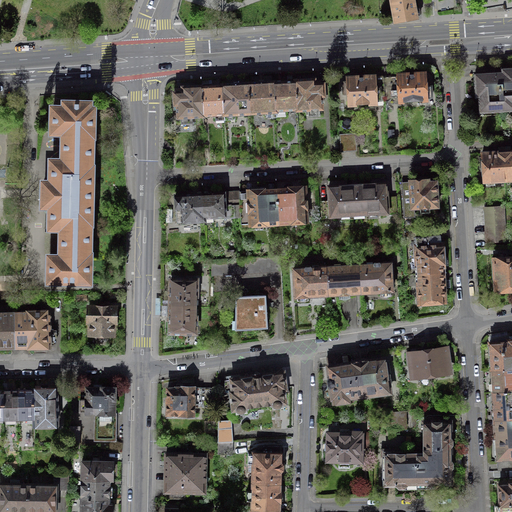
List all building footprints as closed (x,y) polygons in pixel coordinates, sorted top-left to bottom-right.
[(390,0),(395,22),(417,18),(417,16),(420,16),(418,8),(415,8),(415,6),(413,0),(390,0)] [(502,72),(477,73),(477,78),(479,113),(511,110),(511,67),(509,68),(502,69),(502,72)] [(412,74),(398,75),(384,76),(384,77),(383,77),(385,100),(385,101),(400,101),(426,99),(426,98),(432,97),(432,86),(425,86),(425,74),(412,74)] [(361,77),(348,78),(348,82),(343,82),(344,94),(349,93),(349,104),(376,103),(376,101),(374,77),(361,77)] [(383,77),(374,77),(376,101),(380,100),(385,100),(383,77)] [(296,80),(298,110),(309,110),(309,116),(320,116),(320,109),(323,109),(322,96),(324,96),(324,83),(319,84),(315,84),(315,79),(296,80)] [(275,83),(275,81),(274,81),(276,117),(285,116),(285,110),(297,109),(297,110),(298,110),(296,80),(295,80),(295,81),(279,82),(275,83)] [(248,83),(250,113),(266,112),(266,117),(276,117),(274,81),(261,82),(248,83)] [(222,85),(225,120),(235,119),(234,114),(250,113),(248,83),(235,84),(222,85)] [(201,86),(203,116),(203,115),(215,114),(216,120),(225,120),(222,85),(222,86),(218,86),(202,87),(202,86),(201,86)] [(203,116),(201,86),(182,87),(183,92),(178,92),(174,92),(174,105),(177,105),(178,117),(181,117),(181,124),(192,123),(192,117),(203,116)] [(55,108),(52,108),(52,111),(53,111),(52,129),(52,132),(55,132),(64,132),(63,161),(54,161),(51,161),(51,164),(51,183),(46,183),(46,182),(43,182),(43,190),(44,190),(44,194),(43,198),(43,206),(45,206),(44,213),(50,213),(50,224),(50,228),(53,228),(53,227),(62,227),(61,257),(52,256),(49,256),(49,259),(49,278),(48,278),(48,281),(51,281),(51,280),(86,281),(86,282),(89,282),(89,278),(89,257),(90,257),(90,254),(89,254),(89,223),(91,223),(91,220),(90,220),(91,195),(91,170),(92,170),(92,167),(91,167),(91,136),(93,136),(93,133),(92,133),(93,112),(93,108),(90,108),(90,109),(89,109),(89,106),(90,103),(86,103),(75,103),(75,102),(72,102),(72,103),(67,103),(64,103),(64,105),(64,108),(55,108)] [(339,134),(340,149),(348,149),(357,148),(356,133),(339,134)] [(500,152),(482,153),(484,181),(506,179),(505,151),(500,152)] [(411,185),(402,185),(404,216),(413,215),(413,207),(421,207),(421,212),(429,212),(429,206),(437,206),(437,204),(438,203),(438,196),(438,195),(437,195),(436,182),(428,183),(428,180),(419,181),(411,181),(411,185)] [(366,184),(362,184),(363,200),(368,200),(369,218),(378,218),(378,214),(388,213),(388,212),(397,212),(396,196),(387,197),(386,183),(366,184)] [(350,185),(328,186),(329,201),(321,201),(322,216),(330,216),(340,216),(341,220),(369,218),(368,200),(363,200),(362,184),(350,185)] [(279,224),(288,223),(290,221),(306,220),(304,188),(290,189),(277,189),(279,224)] [(279,224),(277,189),(263,190),(239,192),(232,192),(233,207),(234,207),(235,217),(241,217),(241,224),(267,222),(269,225),(279,224)] [(203,194),(204,221),(205,221),(205,217),(225,216),(225,217),(235,217),(234,207),(233,207),(232,192),(224,193),(207,194),(203,194)] [(204,221),(203,194),(198,194),(175,196),(177,222),(204,221)] [(486,225),(504,224),(503,206),(485,207),(486,216),(486,225)] [(505,241),(504,224),(486,225),(487,233),(487,242),(505,241)] [(440,236),(416,237),(418,273),(443,272),(442,269),(440,236)] [(280,255),(212,260),(213,275),(247,273),(281,271),(280,255)] [(511,258),(507,258),(492,259),(493,279),(496,279),(496,290),(499,290),(502,292),(507,292),(509,289),(511,288),(511,258)] [(359,264),(360,293),(377,292),(393,291),(391,262),(381,263),(380,262),(374,262),(373,263),(359,264)] [(360,295),(360,293),(359,264),(327,266),(328,295),(339,294),(339,296),(350,296),(360,295)] [(312,296),(328,295),(327,266),(312,267),(310,266),(305,266),(304,268),(294,268),(295,297),(312,296)] [(443,275),(443,272),(418,273),(420,301),(433,300),(435,303),(440,303),(442,300),(444,300),(443,275)] [(171,296),(171,305),(196,306),(196,280),(171,279),(171,288),(170,288),(170,292),(170,296),(171,296)] [(266,295),(236,297),(235,320),(236,321),(236,328),(235,328),(235,330),(268,328),(266,305),(266,295)] [(170,323),(170,332),(195,332),(196,320),(197,320),(197,318),(196,318),(196,306),(171,305),(170,315),(169,315),(169,319),(169,323),(170,323)] [(115,307),(89,307),(88,321),(90,321),(90,333),(113,334),(113,321),(115,321),(115,314),(115,307)] [(15,312),(16,344),(19,344),(26,344),(26,345),(53,344),(56,342),(55,330),(49,331),(49,311),(15,312)] [(0,344),(12,344),(16,344),(15,312),(0,312),(0,344)] [(490,343),(492,369),(511,367),(511,339),(508,340),(508,342),(490,343)] [(428,352),(431,375),(440,374),(440,371),(449,370),(449,368),(449,363),(448,359),(447,359),(447,358),(449,358),(448,353),(447,349),(446,349),(428,352)] [(422,377),(431,375),(428,352),(410,354),(410,356),(408,356),(407,356),(408,364),(411,363),(413,375),(421,374),(422,377)] [(328,366),(330,377),(329,377),(328,378),(328,379),(328,380),(328,381),(328,382),(328,383),(328,384),(329,385),(330,386),(330,387),(331,387),(333,398),(334,402),(342,401),(341,397),(350,395),(350,398),(364,396),(364,398),(365,398),(360,361),(356,362),(352,362),(352,363),(342,364),(341,355),(327,357),(328,366)] [(364,360),(360,361),(365,398),(376,397),(376,394),(390,392),(385,358),(368,360),(364,360)] [(492,380),(493,391),(511,390),(511,367),(492,369),(492,380)] [(259,375),(224,380),(224,394),(226,409),(236,408),(237,413),(247,412),(246,407),(272,403),(273,408),(283,406),(282,402),(284,401),(283,388),(285,388),(283,372),(259,375)] [(176,388),(167,388),(167,414),(181,414),(181,415),(193,415),(194,404),(214,405),(214,387),(194,387),(194,386),(182,386),(182,387),(180,387),(176,387),(176,388)] [(38,388),(34,388),(35,426),(58,425),(57,387),(48,387),(48,388),(38,388)] [(81,388),(80,411),(86,411),(86,412),(95,412),(95,440),(113,440),(114,423),(114,399),(115,388),(102,387),(102,388),(100,388),(87,388),(81,388)] [(35,426),(34,388),(33,388),(33,390),(21,390),(18,390),(19,418),(25,418),(25,423),(34,423),(34,426),(35,426)] [(15,418),(19,418),(18,390),(15,390),(3,390),(2,390),(3,418),(6,418),(6,423),(16,423),(15,418)] [(494,405),(495,420),(511,418),(511,390),(493,391),(494,405)] [(405,416),(405,411),(389,413),(389,428),(406,428),(405,416)] [(496,436),(497,458),(511,457),(511,418),(495,420),(496,436)] [(219,421),(218,442),(233,441),(231,421),(225,421),(219,421)] [(424,421),(424,449),(450,449),(450,447),(453,444),(453,440),(450,437),(450,421),(437,421),(424,421)] [(75,427),(70,426),(70,448),(79,448),(80,427),(75,427)] [(349,434),(329,433),(329,441),(328,441),(328,442),(327,442),(326,442),(326,447),(326,451),(327,451),(328,451),(328,452),(328,459),(338,459),(338,465),(350,465),(350,459),(360,460),(361,431),(349,431),(349,434)] [(218,442),(217,454),(232,454),(233,448),(233,441),(218,442)] [(253,482),(280,483),(281,470),(282,470),(283,469),(283,466),(283,464),(282,462),(281,462),(281,445),(263,445),(263,452),(253,452),(253,454),(249,454),(248,463),(253,463),(253,482)] [(170,453),(166,453),(166,472),(165,491),(169,491),(169,498),(185,499),(185,491),(204,492),(205,454),(188,454),(188,446),(170,446),(170,453)] [(416,453),(417,483),(428,483),(428,484),(431,487),(436,487),(438,484),(438,483),(451,483),(451,470),(453,467),(453,462),(451,459),(450,452),(450,449),(424,449),(424,453),(416,453)] [(407,483),(417,483),(416,453),(385,453),(385,458),(385,483),(396,483),(396,484),(399,487),(404,487),(407,484),(407,483)] [(82,479),(109,479),(113,479),(113,461),(90,461),(82,460),(82,479)] [(511,460),(497,461),(497,466),(498,471),(511,469),(511,460)] [(28,484),(27,511),(55,511),(56,499),(56,489),(69,489),(69,473),(54,472),(54,485),(28,484)] [(81,497),(109,498),(109,482),(109,479),(82,479),(81,497)] [(280,487),(280,483),(253,482),(252,509),(280,509),(280,502),(281,502),(281,491),(280,491),(280,487)] [(511,482),(499,483),(500,505),(511,503),(511,482)] [(27,511),(28,484),(0,483),(0,511),(10,511),(9,511),(27,511)] [(109,498),(81,497),(80,511),(111,511),(112,503),(109,503),(109,500),(109,498)] [(501,511),(511,511),(511,503),(500,505),(501,505),(501,511)]
